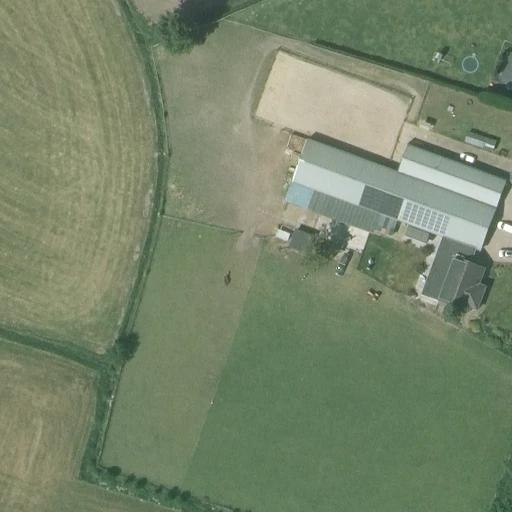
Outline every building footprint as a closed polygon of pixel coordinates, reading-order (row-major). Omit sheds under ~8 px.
[(486,139),(468,133),(464,143),(483,150),(492,154),(496,143),(486,140),(486,139)] [(307,141),(285,202),(364,231),(374,233),(388,238),(394,221),(444,239),(471,249),(471,251),(479,253),(494,210),(397,174),(307,141)] [(407,148),(397,174),(494,210),(505,182),(406,146),(406,147),(407,148)] [(303,254),(305,249),(310,236),(295,231),(291,241),(288,249),(303,254)] [(444,239),(431,277),(446,282),(438,303),(467,313),(468,313),(475,315),(477,310),(484,289),(476,286),(482,271),(471,267),(465,265),(471,251),(471,249),(444,239)]
